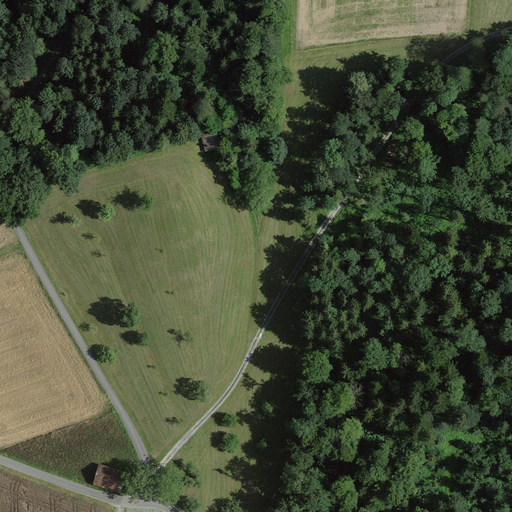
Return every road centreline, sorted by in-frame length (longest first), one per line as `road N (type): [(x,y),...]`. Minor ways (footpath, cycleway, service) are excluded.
road 1 (track): [(149,475),(227,393),(301,259),(434,77),(482,39),(511,28)]
road 2 (unclassified): [(0,199),(133,433),(151,501)]
road 3 (unclassified): [(0,458),(118,501),(151,501)]
road 4 (track): [(0,128),(75,0)]
